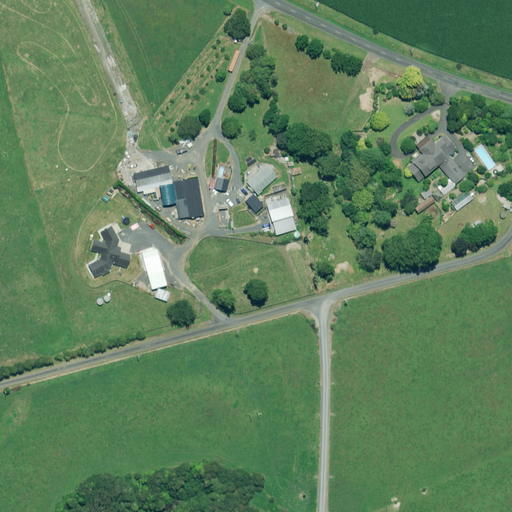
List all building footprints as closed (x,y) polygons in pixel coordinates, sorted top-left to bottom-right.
[(457,150),(446,136),(435,144),(428,135),(415,145),(421,152),(410,160),(412,162),(405,166),(417,181),(437,165),(453,186),(465,177),(449,157),(457,150)] [(497,166),(482,145),(475,150),(490,171),(497,166)] [(263,201),(257,195),(277,176),(266,164),(246,183),(255,192),(245,202),(252,210),(263,201)] [(504,169),(500,164),(486,175),(489,180),(504,169)] [(169,180),(171,180),(168,167),(133,174),(137,188),(158,183),(159,187),(170,185),(169,180)] [(185,199),(175,201),(177,208),(178,219),(203,215),(197,177),(170,182),(173,198),(184,196),(185,199)] [(229,179),(216,177),(214,188),(227,191),(229,179)] [(476,197),(470,189),(451,204),(457,211),(476,197)] [(443,197),(438,190),(432,195),(437,201),(443,197)] [(296,230),(286,196),(266,201),(276,235),(296,230)] [(435,202),(431,197),(414,209),(418,214),(435,202)] [(395,221),(387,218),(385,225),(393,228),(395,221)] [(122,248),(117,246),(119,240),(112,227),(100,233),(105,242),(104,243),(94,240),(91,250),(101,255),(99,260),(87,266),(93,278),(102,273),(103,274),(110,271),(111,264),(127,268),(130,255),(120,253),(120,252),(122,248)] [(142,252),(152,290),(167,286),(157,248),(142,252)] [(170,293),(158,289),(155,298),(167,302),(170,293)]
